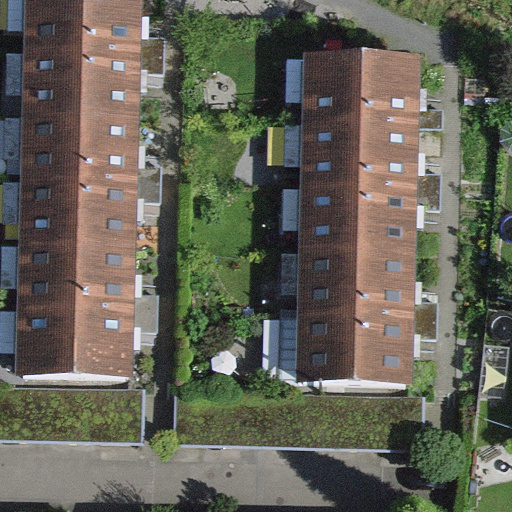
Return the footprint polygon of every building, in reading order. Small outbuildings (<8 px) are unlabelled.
[(15,0),(14,59),(120,60),(120,0),(15,0)] [(290,53),(289,120),(407,123),(408,55),(290,53)] [(14,59),(13,123),(119,125),(120,60),(14,59)] [(289,120),(288,188),(406,190),(407,123),(289,120)] [(13,123),(12,187),(117,189),(119,125),(13,123)] [(12,187),(11,252),(116,254),(117,189),(12,187)] [(288,188),(287,255),(405,257),(406,190),(288,188)] [(11,252),(9,316),(115,318),(116,254),(11,252)] [(287,255),(285,322),(404,324),(405,257),(287,255)] [(9,316),(8,380),(114,382),(115,318),(9,316)] [(285,322),(284,389),(402,391),(404,324),(285,322)]
